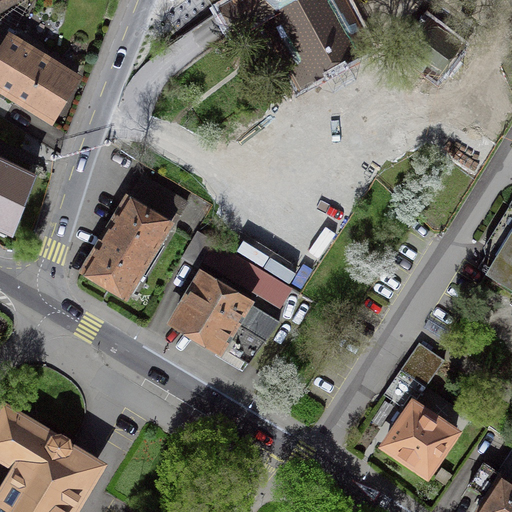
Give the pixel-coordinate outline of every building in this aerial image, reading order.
[(0,0),(0,13),(22,0),(0,0)] [(229,0),(242,23),(252,17),(294,95),(368,55),(337,0),(229,0)] [(466,34),(445,18),(427,42),(418,53),(414,50),(407,59),(432,78),(433,78),(467,105),(489,77),(454,50),(466,34)] [(13,34),(0,55),(0,84),(52,116),(63,97),(74,79),(16,44),(20,38),(13,34)] [(0,225),(13,232),(35,176),(9,164),(0,159),(0,225)] [(186,205),(150,183),(133,205),(123,199),(101,235),(88,256),(97,262),(81,283),(122,308),(186,205)] [(511,288),(511,199),(483,247),(485,255),(494,260),(486,273),(493,277),(511,288)] [(258,306),(201,274),(169,330),(198,346),(225,362),(258,306)] [(440,361),(419,347),(411,359),(402,372),(427,389),(445,364),(440,361)] [(394,384),(384,398),(405,412),(414,400),(418,403),(427,389),(402,372),(394,384)] [(463,436),(414,403),(380,454),(404,470),(429,486),(463,436)] [(54,436),(5,406),(0,414),(0,455),(20,468),(0,500),(0,511),(67,511),(96,465),(68,449),(69,444),(68,440),(65,437),(61,435),(58,435),(54,436)] [(511,511),(511,477),(501,471),(475,511),(511,511)]
